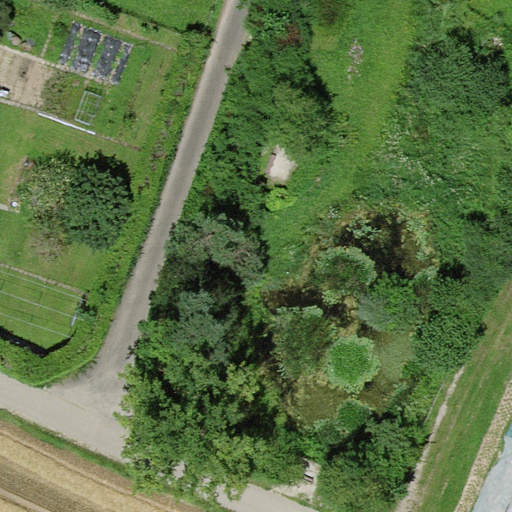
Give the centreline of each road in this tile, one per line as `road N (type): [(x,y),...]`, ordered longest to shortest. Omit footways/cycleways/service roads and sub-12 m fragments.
road 1 (track): [(88,432),(246,0)]
road 2 (track): [(276,511),(0,388)]
road 3 (track): [(409,511),(511,287)]
